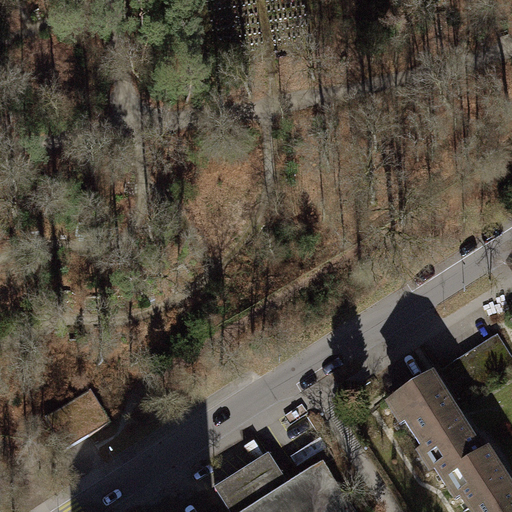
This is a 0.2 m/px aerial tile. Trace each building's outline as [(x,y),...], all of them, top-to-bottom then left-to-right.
[(511,249),(485,268),(511,308),(511,249)] [(420,314),(366,350),(434,451),(487,415),(420,314)] [(483,382),(511,366),(511,349),(505,336),(469,355),(483,382)] [(97,390),(52,414),(71,448),(115,424),(97,390)] [(511,511),(511,431),(497,410),(446,446),(492,511),(511,511)] [(270,455),(216,489),(230,511),(246,511),(289,485),(270,455)] [(356,511),(326,463),(289,485),(246,511),(356,511)]
